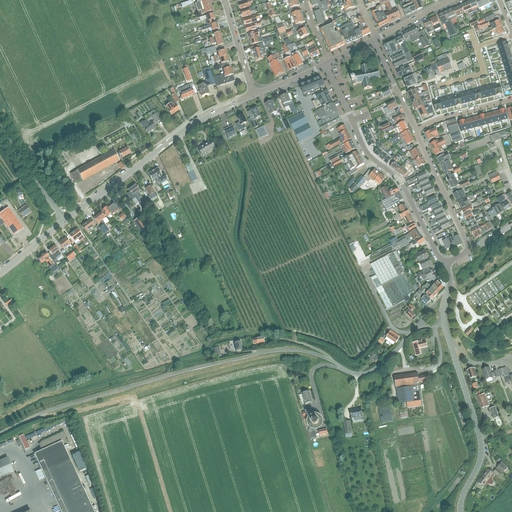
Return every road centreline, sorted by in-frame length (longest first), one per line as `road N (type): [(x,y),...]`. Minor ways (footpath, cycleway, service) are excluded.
road 1 (unclassified): [(0,434),(47,411),(265,352),(305,351),(366,373),(411,331)]
road 2 (residential): [(446,264),(401,181),(367,155),(324,65)]
road 3 (tertiary): [(63,222),(182,131),(252,94)]
road 4 (track): [(37,416),(134,400),(169,511)]
road 5 (unclassified): [(459,511),(480,440),(443,321)]
road 6 (residential): [(470,250),(415,129)]
